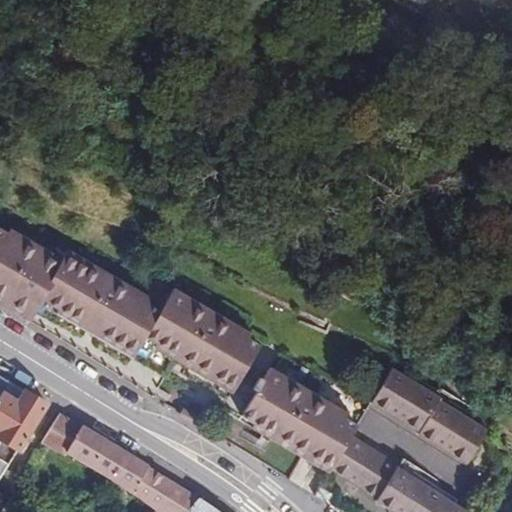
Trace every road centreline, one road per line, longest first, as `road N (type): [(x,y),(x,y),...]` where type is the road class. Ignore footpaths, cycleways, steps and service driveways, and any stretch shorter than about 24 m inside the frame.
road 1 (secondary): [(290,511),(204,447),(91,398)]
road 2 (secondary): [(91,398),(248,511)]
